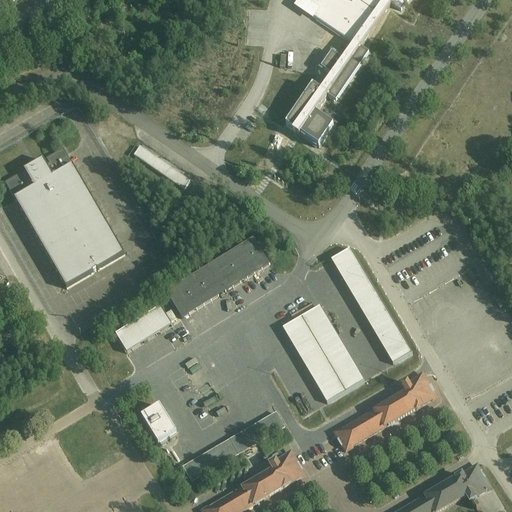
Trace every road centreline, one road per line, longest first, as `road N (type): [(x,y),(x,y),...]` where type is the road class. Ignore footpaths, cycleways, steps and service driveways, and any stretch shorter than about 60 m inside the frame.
road 1 (unclassified): [(511,487),(342,205),(484,0)]
road 2 (unknown): [(154,249),(155,267),(60,338)]
